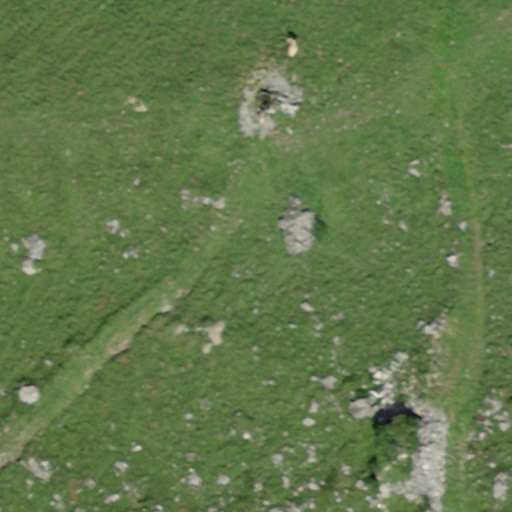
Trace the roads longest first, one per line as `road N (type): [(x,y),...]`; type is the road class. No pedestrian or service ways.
road 1 (track): [(0,451),(113,329),(171,285),(235,209),(256,166),(297,153),(511,40)]
road 2 (track): [(448,73),(467,169),(472,305),(454,511)]
